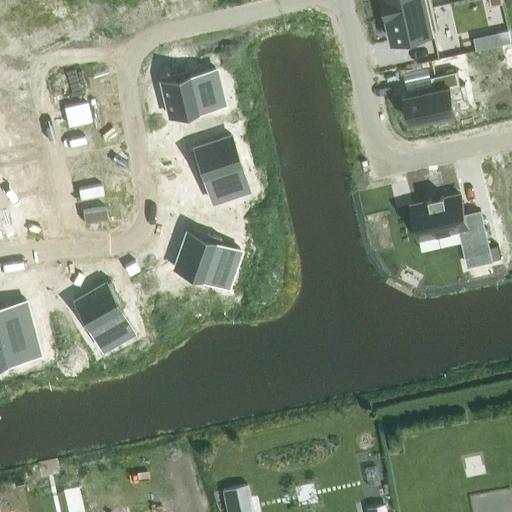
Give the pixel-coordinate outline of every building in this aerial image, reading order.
[(16,0),(20,27),(59,21),(57,5),(55,0),(16,0)] [(90,0),(93,9),(127,0),(90,0)] [(431,0),(383,0),(387,16),(432,5),(431,0)] [(432,5),(387,16),(392,40),(438,30),(432,5)] [(193,67),(159,75),(169,114),(211,104),(206,87),(218,84),(214,67),(194,71),(193,67)] [(433,88),(404,95),(410,121),(435,115),(436,120),(451,116),(450,112),(456,111),(450,86),(460,84),(456,70),(430,76),(433,88)] [(230,134),(188,148),(194,165),(199,163),(211,199),(231,192),(227,181),(244,175),(230,134)] [(428,197),(411,201),(418,233),(459,223),(467,260),(490,255),(479,206),(464,210),(459,190),(444,194),(443,190),(428,194),(428,197)] [(386,239),(381,220),(368,223),(372,243),(386,239)] [(186,229),(174,266),(215,280),(220,263),(232,267),(239,247),(186,229)] [(109,279),(74,299),(95,337),(111,328),(117,338),(133,329),(119,306),(124,304),(109,279)] [(25,299),(0,305),(0,343),(5,361),(22,357),(19,345),(36,340),(25,299)] [(247,483),(222,489),(227,511),(244,511),(244,507),(252,505),(247,483)] [(386,511),(384,503),(366,507),(366,511),(386,511)]
